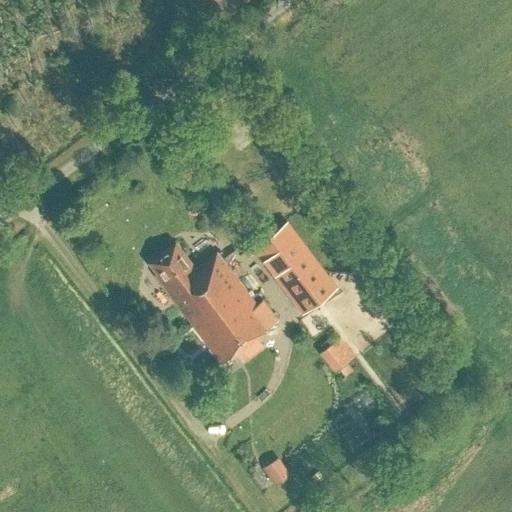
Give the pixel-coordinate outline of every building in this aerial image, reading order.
[(271,235),(247,253),(297,318),(321,300),(271,235)] [(173,241),(147,260),(156,272),(153,274),(220,363),(235,352),(241,360),(263,344),(256,335),(277,319),(261,298),(255,302),(216,251),(193,268),(173,241)] [(353,355),(338,336),(334,339),(330,334),(318,344),(322,349),(318,352),(333,371),(353,355)] [(307,377),(324,359),(304,342),(288,361),(307,377)] [(273,483),(289,473),(277,455),(261,465),(273,483)]
